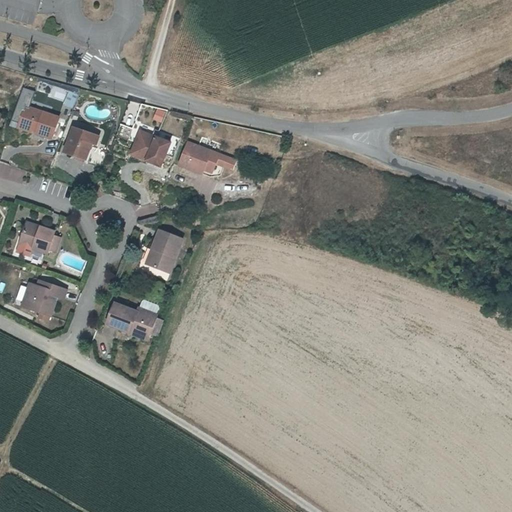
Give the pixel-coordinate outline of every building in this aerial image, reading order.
[(59,116),(28,105),(22,122),(40,128),(39,132),(52,137),(59,116)] [(21,127),(39,132),(40,128),(22,122),(21,127)] [(87,160),(95,135),(75,128),(67,153),(87,160)] [(163,164),(172,141),(142,130),(133,153),(163,164)] [(223,174),(230,155),(212,149),(190,141),(182,165),(190,168),(192,161),(206,167),(204,173),(212,176),(223,174)] [(239,158),(230,155),(227,164),(236,167),(239,158)] [(190,168),(204,173),(206,167),(192,161),(190,168)] [(56,251),(58,246),(51,244),(53,237),(55,233),(27,224),(20,245),(47,254),(48,251),(55,254),(56,251)] [(162,230),(154,250),(156,251),(150,265),(171,273),(185,239),(162,230)] [(53,237),(51,244),(58,246),(60,240),(53,237)] [(65,302),(69,293),(47,285),(45,291),(40,289),(32,286),(25,310),(54,320),(59,305),(50,302),(51,298),(65,302)] [(135,335),(136,331),(151,336),(152,334),(157,318),(161,305),(147,300),(141,314),(116,305),(109,326),(135,335)] [(161,337),(167,321),(157,318),(152,334),(161,337)] [(136,331),(135,335),(149,341),(151,336),(136,331)]
